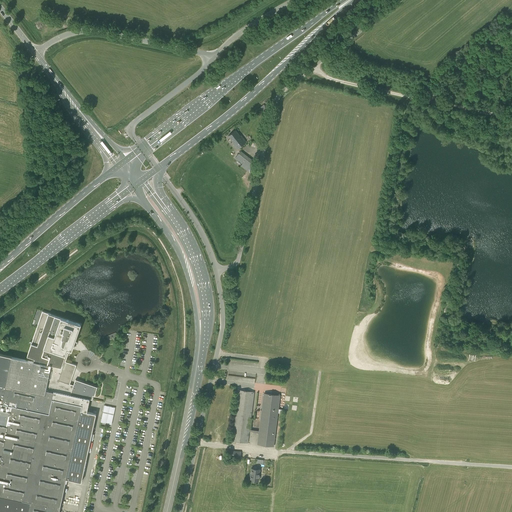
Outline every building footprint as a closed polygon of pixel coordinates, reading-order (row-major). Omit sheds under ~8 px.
[(240,136),(236,130),(228,136),(233,141),(232,142),(237,149),(246,142),(241,135),(240,136)] [(251,170),(256,164),(257,163),(254,161),(240,151),(235,158),(249,168),(251,170)] [(0,511),(74,511),(96,413),(87,412),(90,398),(92,399),(93,395),(94,395),(97,387),(79,381),(75,379),(73,385),(69,383),(75,365),(65,362),(69,350),(72,350),(75,340),(81,324),(42,311),(27,356),(34,358),(33,360),(12,356),(0,353),(0,511)] [(248,443),(254,392),(238,390),(231,441),(248,443)] [(274,446),(274,444),(279,400),(280,395),(263,393),(263,398),(257,444),(274,446)] [(111,424),(115,408),(104,405),(101,422),(111,424)] [(254,467),(262,468),(262,463),(264,463),(264,459),(251,459),(251,461),(254,461),(254,467)] [(258,481),(258,480),(260,479),(260,476),(259,475),(259,469),(251,468),(250,480),(258,481)]
